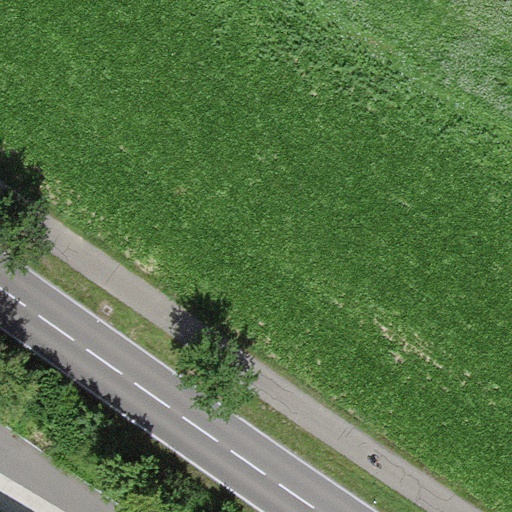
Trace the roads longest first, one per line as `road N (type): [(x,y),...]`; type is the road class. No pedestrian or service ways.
road 1 (track): [(0,200),(464,511)]
road 2 (primary): [(324,511),(0,283)]
